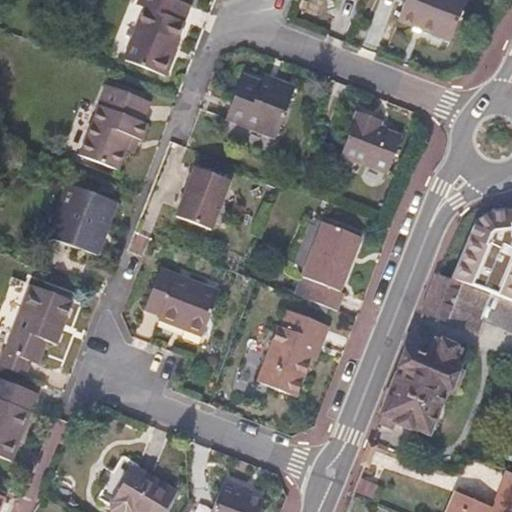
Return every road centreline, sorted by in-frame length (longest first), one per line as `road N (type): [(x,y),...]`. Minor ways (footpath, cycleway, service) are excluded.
road 1 (residential): [(188,106),(218,31),(239,8),(283,39),(472,116)]
road 2 (tertiary): [(476,164),(444,191),(332,472)]
road 3 (residential): [(332,472),(150,403),(107,367),(105,311)]
